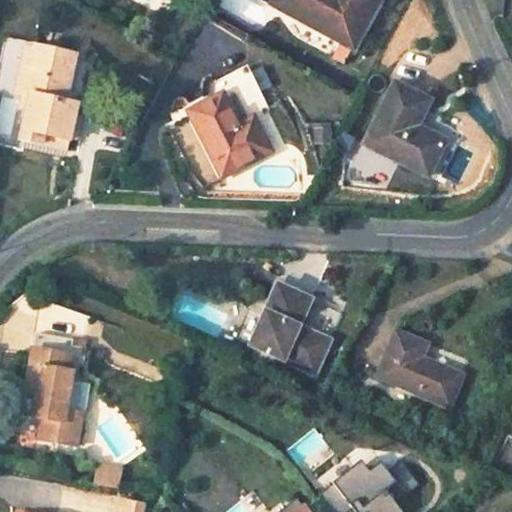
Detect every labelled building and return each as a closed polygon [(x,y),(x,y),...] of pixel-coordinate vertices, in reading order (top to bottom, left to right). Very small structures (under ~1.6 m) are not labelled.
[(390,1),(387,0),(285,0),(279,12),(360,56),(390,1)] [(65,102),(73,56),(50,52),(49,59),(30,56),(21,95),(28,97),(19,141),(69,151),(78,103),(65,102)] [(30,56),(21,54),(14,94),(21,95),(30,56)] [(437,108),(401,89),(368,150),(431,184),(448,152),(421,138),(437,108)] [(222,94),(189,111),(222,176),(271,151),(253,117),(239,125),(222,94)] [(344,311),(280,283),(251,349),(316,378),(344,311)] [(70,373),(75,342),(32,335),(30,351),(41,352),(38,368),(27,366),(24,387),(36,389),(32,417),(42,418),(38,440),(77,448),(82,414),(70,412),(75,373),(70,373)] [(429,346),(399,335),(381,379),(452,406),(464,377),(424,360),(429,346)] [(30,351),(27,366),(38,368),(41,352),(30,351)] [(511,440),(504,438),(495,461),(511,467),(511,440)] [(338,494),(333,488),(362,465),(359,461),(317,495),(325,505),(338,494)] [(400,511),(393,503),(417,485),(398,461),(385,471),(378,463),(367,471),(362,465),(333,488),(338,494),(325,505),(330,511),(346,511),(350,509),(352,511),(400,511)] [(117,472),(95,467),(91,484),(113,489),(117,472)] [(305,511),(295,498),(277,511),(305,511)] [(140,511),(142,503),(123,499),(120,511),(140,511)]
